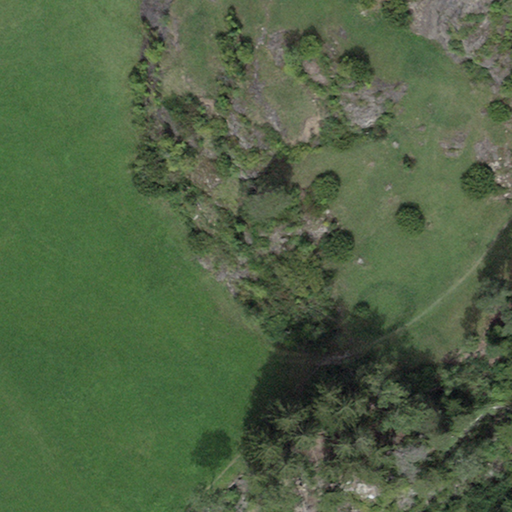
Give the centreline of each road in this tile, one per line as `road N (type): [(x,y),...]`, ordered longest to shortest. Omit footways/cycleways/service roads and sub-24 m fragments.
road 1 (track): [(0,215),(152,317),(235,359),(270,368),(350,360)]
road 2 (track): [(350,360),(454,288),(511,213)]
